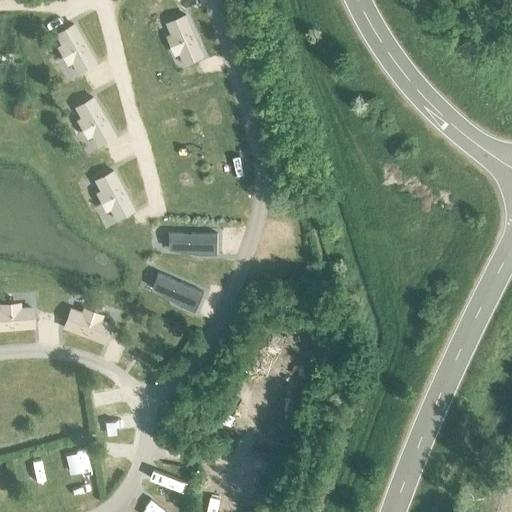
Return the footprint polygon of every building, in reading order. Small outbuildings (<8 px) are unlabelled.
[(185,65),(202,58),(184,17),(167,25),(172,36),(167,38),(175,55),(180,53),(185,65)] [(78,77),(96,67),(72,24),(52,36),(57,45),(53,47),(65,68),(71,64),(78,77)] [(98,150),(116,139),(92,97),(71,108),(77,118),(73,120),(84,140),(90,137),(98,150)] [(118,223),(136,212),(112,170),(92,181),(97,191),(93,193),(105,213),(111,210),(118,223)] [(216,233),(168,232),(167,253),(215,255),(216,233)] [(202,292),(158,273),(150,292),(193,311),(202,292)] [(0,329),(31,327),(30,309),(20,309),(19,305),(0,306),(0,329)] [(80,314),(69,310),(62,328),(103,343),(110,326),(99,322),(101,317),(82,310),(80,314)]
